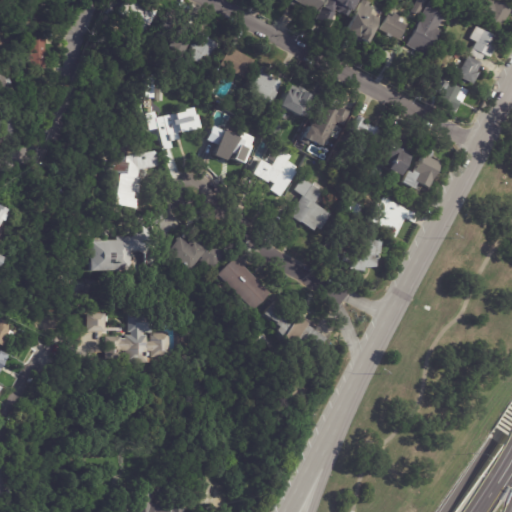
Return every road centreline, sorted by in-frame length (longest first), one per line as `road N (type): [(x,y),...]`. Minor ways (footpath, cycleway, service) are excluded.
road 1 (secondary): [(511,83),(287,511)]
road 2 (residential): [(479,147),(212,0)]
road 3 (residential): [(329,289),(191,197)]
road 4 (residential): [(0,167),(60,125),(70,41)]
